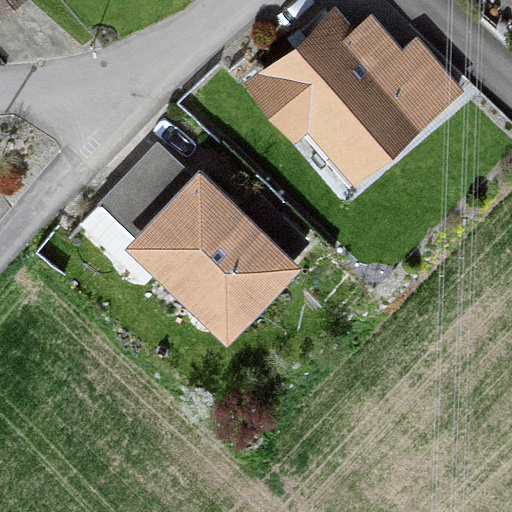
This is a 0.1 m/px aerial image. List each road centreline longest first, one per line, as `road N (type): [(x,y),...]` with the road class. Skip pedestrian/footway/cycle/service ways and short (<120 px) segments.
road 1 (residential): [(0,93),(100,79),(144,64),(238,0)]
road 2 (track): [(0,250),(89,131),(100,79)]
road 3 (unknown): [(427,0),(511,85)]
